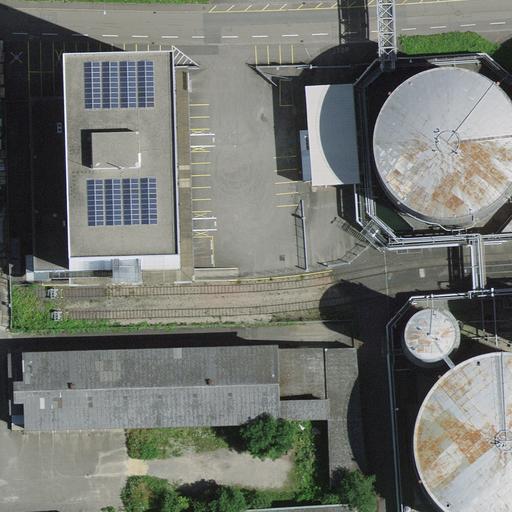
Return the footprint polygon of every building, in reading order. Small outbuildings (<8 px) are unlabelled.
[(173,62),(63,65),(69,270),(180,266),(173,62)] [(467,81),(430,79),(406,88),(386,105),(374,126),(369,151),(375,183),(390,204),(414,222),(439,228),(473,223),(495,209),(511,189),(511,186),(511,120),(506,108),(491,93),(467,81)] [(348,87),(301,90),(308,190),(355,187),(348,87)] [(430,320),(421,319),(412,322),(405,327),(400,335),(399,348),(401,356),(407,363),(414,368),(424,370),(433,368),(440,364),(446,357),(450,346),(449,337),(445,329),(438,323),(430,320)] [(352,351),(16,358),(17,389),(3,389),(4,419),(15,419),(15,434),(322,424),(326,485),(365,480),(352,351)] [(511,511),(511,365),(493,363),(463,371),(437,388),(418,413),(409,443),(411,473),(423,502),(431,511),(511,511)]
